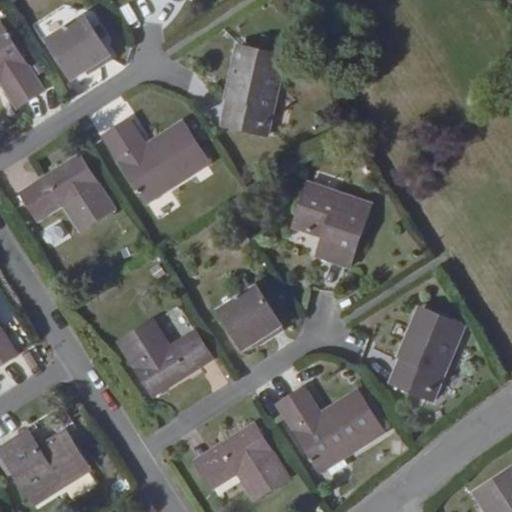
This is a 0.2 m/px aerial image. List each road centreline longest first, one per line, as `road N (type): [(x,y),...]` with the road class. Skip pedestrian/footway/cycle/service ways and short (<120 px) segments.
road 1 (residential): [(138,451),(326,331)]
road 2 (residential): [(0,163),(158,61)]
road 3 (residential): [(0,233),(77,356)]
road 4 (residential): [(511,407),(400,495)]
